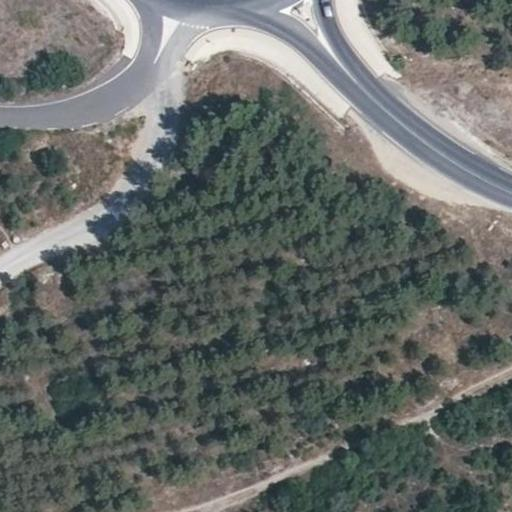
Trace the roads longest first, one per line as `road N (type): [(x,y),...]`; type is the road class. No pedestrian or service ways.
road 1 (track): [(0,279),(19,255),(119,208),(163,142),(163,67)]
road 2 (tertiary): [(511,195),(428,149),(368,93)]
road 3 (unclassified): [(0,115),(95,107),(138,82)]
road 4 (tertiary): [(254,12),(287,25),(368,93)]
